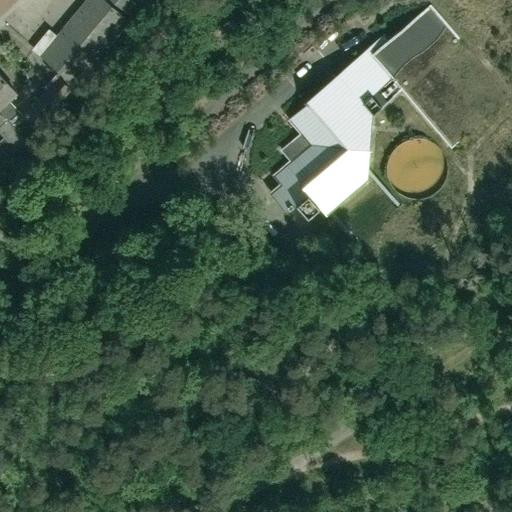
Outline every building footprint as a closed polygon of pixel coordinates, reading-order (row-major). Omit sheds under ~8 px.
[(48,35),(35,51),(74,83),(127,19),(104,0),(85,0),(53,39),(48,35)] [(114,0),(130,14),(141,0),(114,0)] [(383,35),(287,116),(300,132),(281,147),(292,159),(272,176),(279,185),(271,192),(287,211),(308,193),(326,214),(367,180),(372,114),(402,89),(452,147),(509,99),(430,5),(388,41),(383,35)] [(43,124),(75,86),(57,71),(43,88),(45,89),(27,111),(43,124)] [(26,119),(21,114),(7,100),(15,92),(0,76),(0,112),(15,129),(26,119)] [(15,129),(0,112),(0,132),(4,137),(0,140),(0,148),(5,154),(11,155),(16,150),(17,152),(27,143),(15,129)] [(387,167),(387,169),(387,171),(387,174),(388,176),(388,178),(389,180),(390,182),(391,184),(392,186),(393,188),(396,191),(398,193),(401,195),(403,196),(407,198),(409,199),(414,200),(418,200),(423,199),(425,199),(427,198),(431,197),(435,195),(438,192),(440,190),(441,189),(443,187),(444,185),(445,183),(446,181),(447,179),(447,177),(448,175),(448,172),(448,170),(448,168),(448,166),(448,164),(447,161),(447,159),(446,157),(445,155),(444,153),(443,151),(441,150),(440,148),(438,147),(436,145),(435,144),(431,142),(427,140),(425,139),(422,139),(418,139),(414,139),(411,139),(409,140),(405,141),(403,142),(399,145),(396,147),(394,149),(392,153),(391,155),(390,157),(388,161),(388,163),(387,165),(387,167)]
